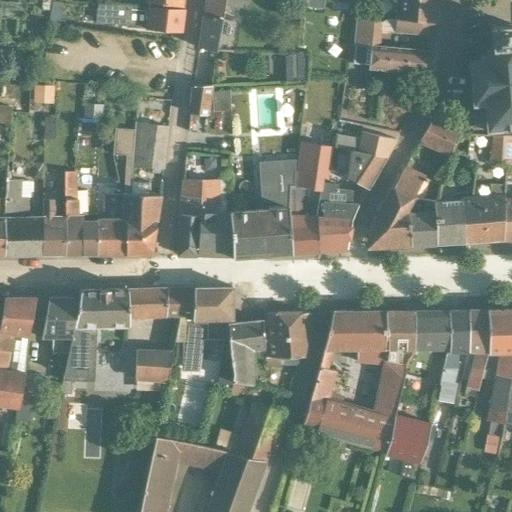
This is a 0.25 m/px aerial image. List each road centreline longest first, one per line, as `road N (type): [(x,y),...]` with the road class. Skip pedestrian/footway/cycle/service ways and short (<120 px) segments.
road 1 (residential): [(456,0),(443,72),(360,218),(358,277)]
road 2 (residential): [(159,274),(196,0)]
road 3 (residential): [(255,511),(322,279)]
road 4 (residential): [(159,274),(322,279)]
road 5 (residential): [(0,274),(159,274)]
road 6 (residential): [(358,277),(511,271)]
